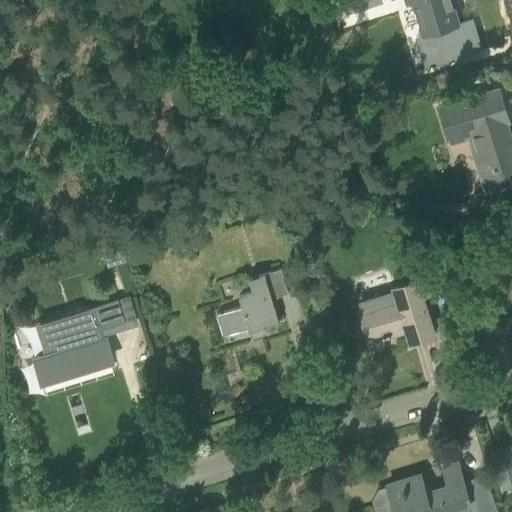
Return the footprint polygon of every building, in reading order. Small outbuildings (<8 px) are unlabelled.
[(405,0),(407,4),(412,2),(422,35),(415,37),(425,68),(419,69),(420,70),(482,51),(472,18),(456,23),(452,8),(453,8),(452,4),(450,5),(448,0),(405,0)] [(497,89),(440,107),(451,143),(467,138),(475,135),(480,151),(472,154),(482,188),(511,178),(511,145),(505,122),(507,121),(497,89)] [(390,103),(374,108),(377,117),(393,112),(390,103)] [(277,193),(263,197),(270,218),(283,214),(277,193)] [(350,209),(346,220),(356,224),(360,213),(350,209)] [(100,246),(107,267),(126,261),(119,240),(100,246)] [(279,322),(273,302),(272,299),(287,294),(279,269),(247,279),(251,292),(238,296),(241,307),(216,315),(222,335),(248,327),(249,331),(279,322)] [(362,310),(358,312),(368,342),(406,330),(410,343),(433,336),(424,306),(420,307),(417,296),(428,293),(424,278),(393,288),(393,290),(359,301),(362,310)] [(44,357),(45,357),(51,377),(76,370),(76,371),(92,366),(92,365),(109,360),(109,361),(111,360),(110,358),(109,358),(108,354),(109,353),(104,338),(107,337),(106,335),(102,336),(100,330),(102,329),(125,322),(117,299),(39,323),(46,346),(54,344),(56,350),(43,355),(44,357)] [(502,330),(496,311),(493,300),(471,307),(480,337),(502,330)] [(511,487),(511,460),(508,447),(491,453),(503,491),(511,487)] [(377,489),(371,500),(374,511),(390,511),(394,511),(439,511),(469,503),(471,511),(499,511),(489,478),(463,485),(462,481),(425,493),(419,475),(386,485),(387,486),(377,489)]
